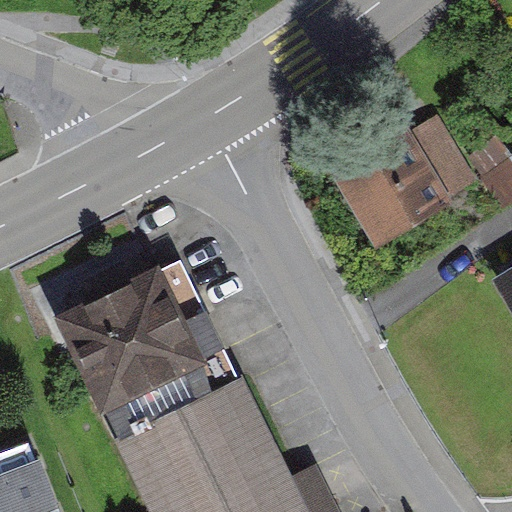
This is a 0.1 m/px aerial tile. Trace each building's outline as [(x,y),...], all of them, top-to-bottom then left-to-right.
[(430,109),(338,158),(377,231),(469,181),(430,109)] [(476,144),(497,202),(511,196),(511,134),(511,132),(476,144)] [(164,255),(59,304),(104,401),(209,352),(164,255)] [(294,477),(238,373),(113,434),(152,511),(338,511),(325,488),(314,466),(294,477)] [(0,511),(73,511),(41,441),(0,459),(0,511)]
